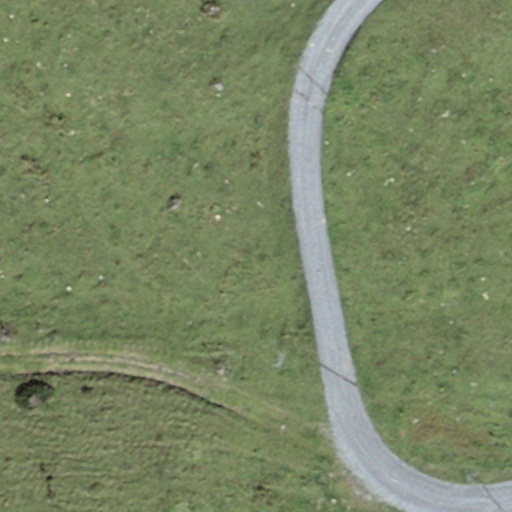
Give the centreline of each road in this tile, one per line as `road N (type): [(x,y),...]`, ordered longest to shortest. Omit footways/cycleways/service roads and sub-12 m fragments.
road 1 (track): [(511,495),(471,509),(328,437),(290,325),(282,64),(336,0)]
road 2 (track): [(328,437),(190,368),(0,350)]
